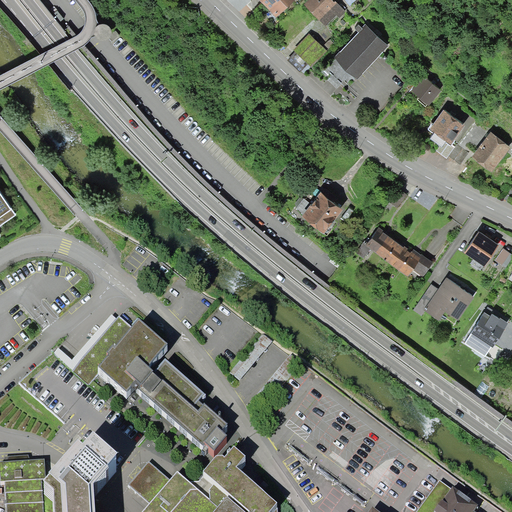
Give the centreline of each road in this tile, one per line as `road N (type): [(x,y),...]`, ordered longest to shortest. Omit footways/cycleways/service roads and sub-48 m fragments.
road 1 (motorway): [(9,0),(111,121),(225,232),(511,445)]
road 2 (motorway): [(511,439),(231,220),(122,112),(28,0)]
road 3 (residential): [(0,258),(28,246),(63,246),(130,288),(183,345),(303,511)]
road 4 (tertiary): [(209,0),(348,130),(511,220)]
